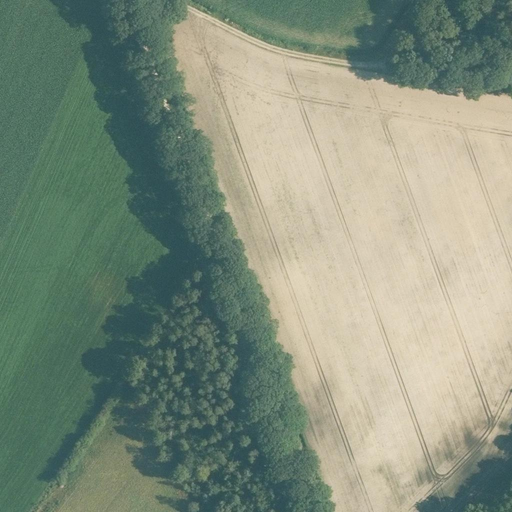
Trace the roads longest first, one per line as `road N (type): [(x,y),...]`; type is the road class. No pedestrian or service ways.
road 1 (track): [(314,511),(128,0)]
road 2 (track): [(170,0),(274,53),(370,67),(390,54),(424,0)]
road 3 (track): [(370,67),(511,93)]
